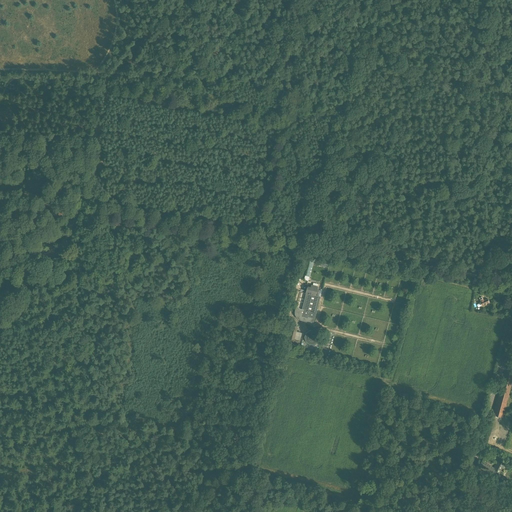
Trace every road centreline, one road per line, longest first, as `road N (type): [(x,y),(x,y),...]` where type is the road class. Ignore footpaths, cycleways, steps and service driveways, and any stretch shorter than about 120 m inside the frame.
road 1 (track): [(308,238),(309,199),(288,132),(261,113),(73,77),(14,80),(0,102)]
road 2 (track): [(0,206),(64,288),(88,381),(78,453),(0,455)]
road 3 (track): [(370,2),(308,238)]
road 4 (track): [(0,68),(221,80)]
road 5 (residential): [(511,279),(306,244)]
road 6 (track): [(511,273),(308,238)]
road 7 (tertiary): [(459,511),(511,325)]
road 8 (track): [(77,206),(261,237)]
road 9 (track): [(261,237),(287,105)]
road 10 (track): [(511,51),(479,11),(411,0)]
